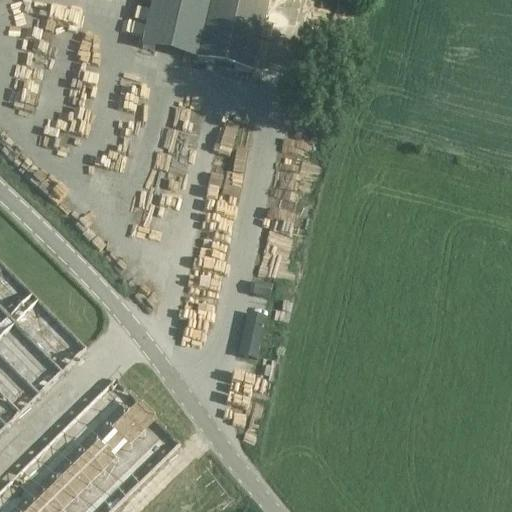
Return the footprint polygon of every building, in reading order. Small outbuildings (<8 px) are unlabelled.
[(151,0),(140,50),(191,62),(252,76),(268,0),(151,0)] [(3,94),(22,99),(27,80),(8,75),(3,94)] [(159,122),(159,109),(145,109),(144,122),(159,122)] [(274,182),(284,183),(286,160),(276,159),(274,182)] [(228,199),(240,200),(241,186),(228,186),(228,199)] [(150,233),(163,200),(154,197),(141,230),(150,233)] [(119,222),(109,255),(121,259),(124,249),(134,252),(141,228),(119,222)] [(289,268),(292,256),(274,252),(271,264),(289,268)] [(271,288),(255,284),(252,296),(268,301),(271,288)] [(248,316),(237,357),(254,362),(265,321),(248,316)] [(0,455),(5,458),(20,429),(0,418),(0,455)] [(138,508),(188,465),(164,436),(147,450),(159,464),(125,492),(138,508)]
